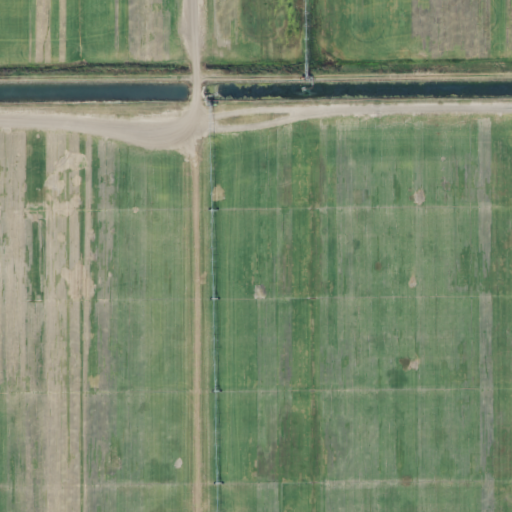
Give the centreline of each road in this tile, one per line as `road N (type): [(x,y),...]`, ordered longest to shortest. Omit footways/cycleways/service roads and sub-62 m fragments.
road 1 (residential): [(511,114),(0,118)]
road 2 (track): [(180,0),(193,122)]
